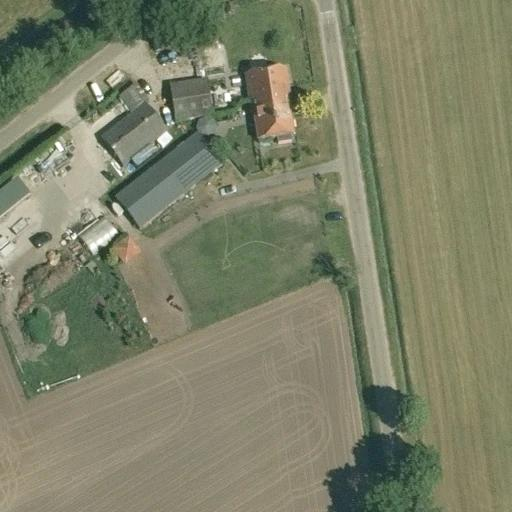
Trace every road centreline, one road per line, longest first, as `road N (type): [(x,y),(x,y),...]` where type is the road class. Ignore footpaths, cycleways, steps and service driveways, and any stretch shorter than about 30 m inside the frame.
road 1 (unclassified): [(403,511),(326,0)]
road 2 (unclassified): [(0,148),(188,0)]
